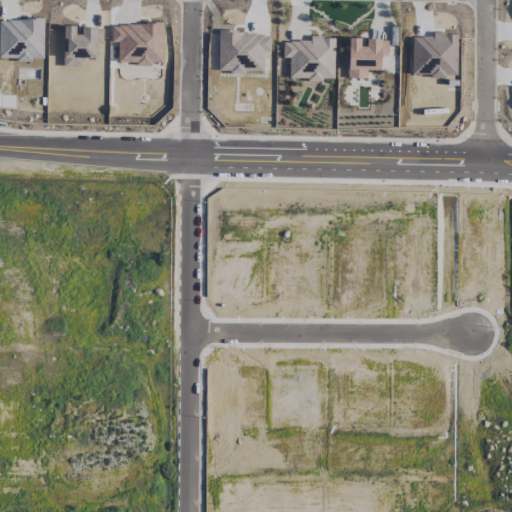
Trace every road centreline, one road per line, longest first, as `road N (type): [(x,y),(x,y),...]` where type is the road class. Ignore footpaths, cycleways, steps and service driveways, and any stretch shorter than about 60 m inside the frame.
road 1 (tertiary): [(0,153),(511,165)]
road 2 (residential): [(194,511),(190,153)]
road 3 (residential): [(483,163),(484,0)]
road 4 (residential): [(193,0),(190,153)]
